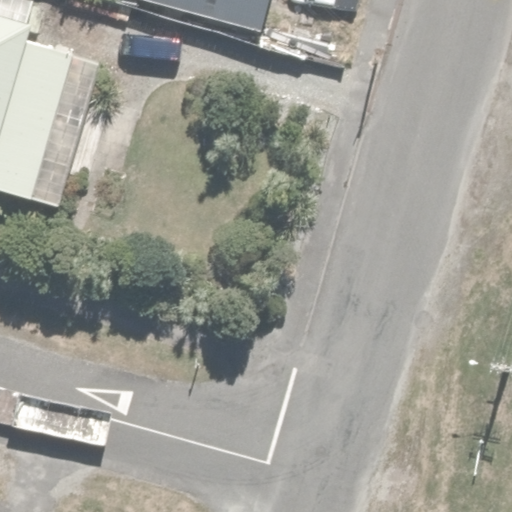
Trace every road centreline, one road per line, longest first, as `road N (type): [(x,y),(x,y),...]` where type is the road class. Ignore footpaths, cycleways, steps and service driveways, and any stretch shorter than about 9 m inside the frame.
road 1 (residential): [(458,0),(324,473)]
road 2 (residential): [(0,382),(324,473)]
